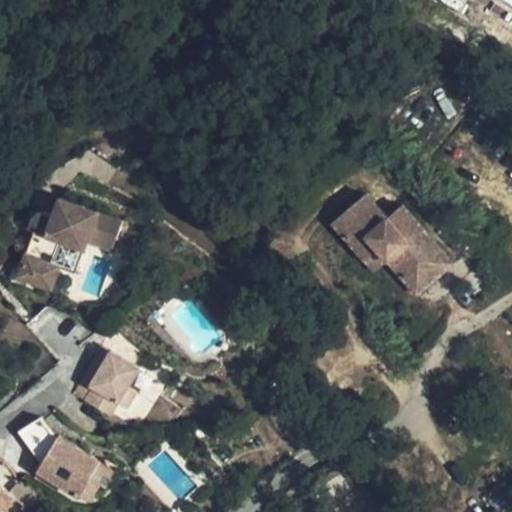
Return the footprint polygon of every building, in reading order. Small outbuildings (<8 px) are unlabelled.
[(416,236),(425,229),(403,204),(388,217),(367,193),(333,222),(366,261),(379,249),(389,260),(417,293),(445,269),(416,236)] [(35,230),(18,278),(51,290),(60,267),(76,273),(89,240),(113,249),(124,219),(61,196),(54,216),(42,212),(33,219),(30,228),(35,230)] [(453,262),(425,229),(416,236),(445,269),(453,262)] [(379,249),(366,261),(376,271),(389,260),(379,249)] [(137,363),(108,347),(90,383),(92,384),(86,397),(111,410),(118,398),(125,402),(135,385),(127,381),(137,363)] [(38,471),(80,496),(102,459),(60,434),(56,440),(39,415),(18,430),(42,464),(38,471)] [(0,511),(2,510),(3,511),(19,511),(26,504),(0,481),(0,511)]
